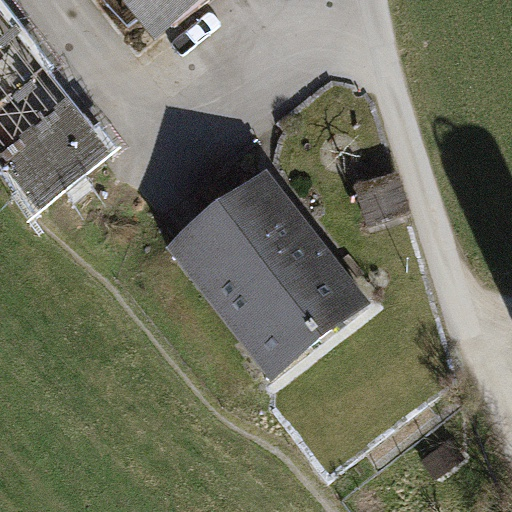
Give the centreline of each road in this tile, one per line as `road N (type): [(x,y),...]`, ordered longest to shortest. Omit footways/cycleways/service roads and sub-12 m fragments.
road 1 (unclassified): [(41,0),(156,134),(359,0)]
road 2 (unclassified): [(471,332),(387,75),(372,0)]
road 3 (unknown): [(511,320),(471,332),(511,404)]
